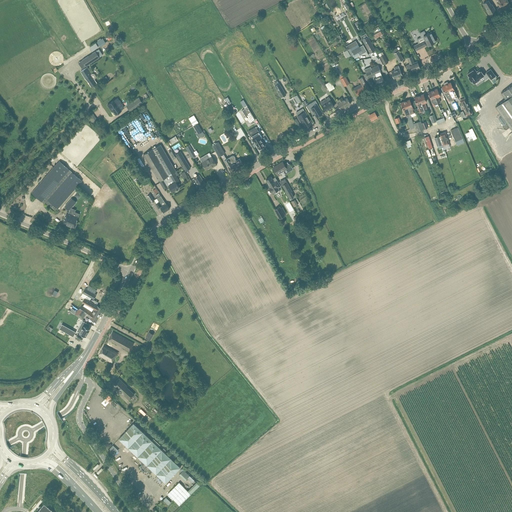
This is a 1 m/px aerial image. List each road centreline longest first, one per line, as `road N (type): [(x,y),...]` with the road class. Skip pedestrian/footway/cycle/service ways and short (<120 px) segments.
road 1 (tertiary): [(130,272),(155,228),(176,212),(472,47)]
road 2 (unknown): [(0,212),(82,114),(70,67),(83,47)]
road 3 (unclassified): [(137,511),(79,420),(90,384),(76,371)]
road 4 (unclassified): [(130,272),(0,213)]
